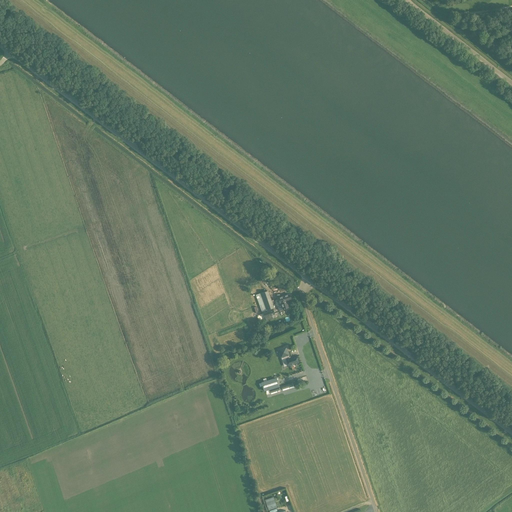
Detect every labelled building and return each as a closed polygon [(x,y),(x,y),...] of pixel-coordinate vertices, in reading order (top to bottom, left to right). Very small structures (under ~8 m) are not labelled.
[(260,301),(263,310),(264,310),(265,312),(264,313),(267,320),(276,317),(273,309),(273,308),(274,308),(268,291),(256,295),(258,302),(260,301)] [(290,294),(278,298),(279,300),(276,301),(280,311),(289,307),(287,300),(291,299),(290,294)] [(286,347),(278,349),(278,350),(281,357),(282,361),(286,360),(288,366),(299,362),(296,356),(289,358),(288,355),(289,355),(286,347)] [(276,378),(262,383),(264,391),(279,386),(276,378)] [(273,497),(265,500),(268,510),(277,507),(273,497)]
